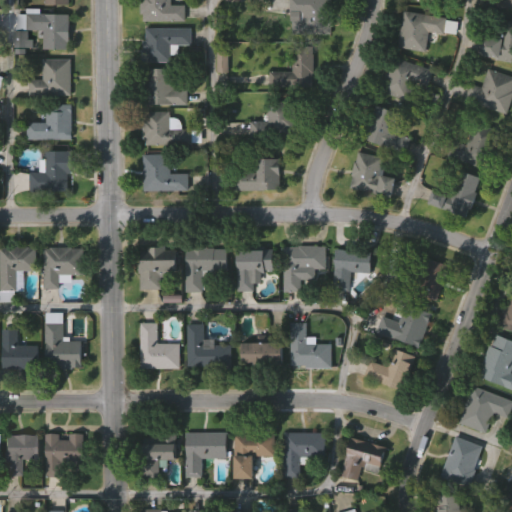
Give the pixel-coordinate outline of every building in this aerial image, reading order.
[(171,0),(171,4),(185,4),(185,21),(142,21),(142,13),(140,13),(140,0),(171,0)] [(197,0),(197,10),(214,10),(214,0),(197,0)] [(220,0),(220,9),(237,10),(236,0),(220,0)] [(331,0),(331,34),(292,34),(292,20),(291,20),(291,12),(289,12),(289,0),(331,0)] [(459,22),(457,34),(445,32),(444,35),(438,33),(436,42),(428,41),(426,51),(398,46),(404,10),(447,17),(447,19),(459,22)] [(44,13),(69,13),(69,49),(43,48),(43,30),(26,29),(26,12),(44,13)] [(511,20),(511,61),(496,59),(496,56),(478,53),(481,34),(502,37),(505,19),(511,20)] [(171,61),(141,61),(141,49),(143,49),(144,40),(145,40),(146,27),(191,28),(191,44),(178,44),(178,54),(171,54),(171,61)] [(312,86),(269,85),(269,71),(292,71),(293,45),(313,45),(312,86)] [(433,71),(427,86),(415,81),(408,101),(380,91),(393,55),(433,70),(433,71)] [(70,95),(29,95),(29,79),(43,79),(43,58),(71,58),(70,95)] [(173,68),(173,88),(187,88),(187,103),(141,103),(141,77),(144,77),(144,68),(173,68)] [(511,76),(511,99),(507,113),(467,99),(472,84),(481,87),(488,68),(511,76)] [(310,127),(310,89),(290,89),(289,112),(266,112),(266,127),(310,127)] [(224,96),(213,96),(214,113),(225,112),(224,96)] [(388,97),(377,131),(404,139),(410,123),(424,127),(430,111),(388,97)] [(293,101),(293,110),(296,110),(296,127),(294,127),(293,138),(250,137),(251,121),(268,121),(268,101),(293,101)] [(71,121),(71,139),(27,139),(26,122),(46,122),(46,104),(71,104),(71,121)] [(406,152),(406,154),(363,138),(375,104),(400,113),(395,125),(402,128),(400,133),(412,138),(406,152)] [(502,154),(511,123),(511,118),(484,109),(478,129),(465,125),(460,141),(502,154)] [(169,111),(169,117),(174,117),(179,119),(181,123),(182,129),(202,130),(202,143),(192,143),(192,145),(142,145),(142,119),(145,119),(145,111),(169,111)] [(501,131),(487,170),(448,155),(454,140),(466,144),(475,121),(501,131)] [(67,191),(29,191),(29,172),(39,172),(39,159),(45,159),(45,150),(71,150),(71,173),(67,173),(67,191)] [(383,157),(382,163),(385,164),(383,175),(396,178),(391,197),(351,187),(353,175),(351,175),(358,151),(383,157)] [(170,154),(171,163),(178,163),(178,173),(188,173),(189,190),(144,190),(143,155),(170,154)] [(259,190),(237,190),(237,172),(249,172),(249,165),(257,165),(257,158),(279,158),(279,189),(259,190)] [(477,193),(471,210),(469,209),(466,216),(428,202),(433,190),(451,196),(460,170),(481,177),(475,192),(477,193)] [(27,212),(26,230),(66,231),(67,191),(42,191),(42,200),(36,200),(36,212),(27,212)] [(389,237),(393,218),(381,215),(384,198),(354,192),(346,228),(389,237)] [(185,214),(167,214),(166,194),(140,194),(141,231),(185,230),(185,214)] [(276,198),(254,199),(254,211),(234,211),(234,231),(277,230),(276,198)] [(425,242),(464,256),(478,218),(458,210),(448,238),(429,231),(425,242)] [(31,245),(31,247),(38,246),(38,269),(26,269),(27,290),(17,290),(17,301),(0,301),(0,290),(2,290),(1,247),(31,245)] [(165,245),(165,250),(177,249),(177,254),(181,254),(181,262),(176,262),(177,276),(161,277),(161,289),(141,289),(140,250),(147,250),(147,247),(165,245)] [(265,245),(265,249),(274,249),(274,269),(265,269),(265,273),(262,273),(262,284),(253,284),(253,291),(237,291),(237,246),(265,245)] [(318,245),(326,246),(326,269),(316,269),(316,279),(301,279),(301,292),(284,292),(284,287),(282,287),(282,275),(284,275),(284,247),(318,245)] [(443,284),(437,300),(396,285),(402,269),(395,266),(402,245),(425,254),(424,256),(449,265),(443,284)] [(207,246),(207,248),(227,249),(227,271),(213,271),(213,279),(203,279),(203,292),(186,292),(186,248),(207,246)] [(72,247),(72,248),(84,248),(84,275),(71,275),(71,282),(60,282),(60,289),(44,289),(43,248),(72,247)] [(377,250),(375,273),(354,271),(353,291),(337,290),(340,247),(377,250)] [(280,332),(299,331),(299,319),(312,319),(312,309),(323,309),(322,286),(280,287),(280,332)] [(0,287),(0,330),(13,330),(13,311),(33,310),(33,287),(0,287)] [(41,287),(41,329),(56,329),(56,314),(80,315),(80,288),(41,287)] [(224,288),(183,287),(182,332),(202,332),(202,313),(224,314),(224,288)] [(137,330),(159,329),(159,311),(174,310),(174,290),(163,290),(163,288),(137,288),(137,330)] [(251,331),(250,313),(262,313),(262,310),(271,309),(270,289),(234,290),(234,331),(251,331)] [(368,314),(369,291),(332,289),(331,326),(347,327),(348,313),(368,314)] [(511,331),(496,325),(503,307),(506,308),(511,291),(511,331)] [(433,341),(444,305),(423,298),(412,334),(433,341)] [(422,303),(419,309),(431,313),(419,346),(378,332),(383,316),(400,322),(407,304),(410,305),(412,299),(422,303)] [(66,322),(65,336),(72,336),(72,340),(84,340),(83,367),(75,367),(75,369),(64,369),(64,367),(46,367),(48,312),(65,312),(66,322)] [(158,322),(158,338),(166,338),(166,343),(180,343),(180,368),(140,368),(140,322),(158,322)] [(307,322),(308,337),(316,336),(316,344),(332,344),(332,367),(306,367),(306,365),(291,365),(291,322),(307,322)] [(204,324),(204,345),(231,345),(231,368),(206,369),(206,366),(188,366),(187,325),(204,324)] [(18,339),(18,345),(38,346),(37,368),(1,368),(2,329),(18,329),(18,339)] [(276,334),(276,341),(285,341),(285,364),(244,363),(244,342),(260,342),(260,334),(276,334)] [(511,340),(511,370),(511,373),(511,389),(480,377),(485,366),(482,364),(489,345),(492,346),(497,334),(511,340)] [(416,357),(412,365),(414,365),(404,391),(364,375),(371,359),(383,364),(385,359),(391,361),(396,349),(416,357)] [(60,353),(43,353),(42,408),(79,409),(79,381),(60,381),(60,353)] [(137,363),(137,409),(177,408),(176,383),(155,383),(154,362),(137,363)] [(328,407),(328,384),(312,384),(312,377),(303,377),(303,362),(287,363),(287,408),(328,407)] [(185,407),(228,406),(228,385),(201,385),(201,364),(184,364),(185,407)] [(0,408),(35,408),(35,385),(14,386),(14,369),(0,368),(0,408)] [(279,383),(238,382),(238,403),(279,404),(279,383)] [(511,400),(511,409),(508,419),(493,413),(485,433),(459,422),(473,385),(511,400)] [(411,395),(392,389),(386,408),(366,401),(361,417),(400,429),(411,395)] [(511,441),(468,425),(455,463),(482,473),(489,453),(505,459),(511,441)] [(252,477),(239,477),(240,433),(255,433),(256,430),(281,431),(281,455),(259,455),(259,477),(252,477)] [(187,477),(186,477),(186,432),(227,432),(227,458),(202,458),(202,477),(187,477)] [(287,478),(284,478),(285,432),(326,433),(325,456),(314,456),(314,465),(301,465),(301,478),(287,478)] [(4,475),(2,475),(2,434),(38,434),(38,459),(18,459),(18,475),(4,475)] [(83,434),(83,469),(62,469),(62,477),(45,477),(45,434),(59,434),(59,440),(69,440),(69,434),(83,434)] [(149,477),(143,477),(144,437),(161,438),(161,434),(174,435),(174,460),(169,460),(169,466),(159,466),(158,477),(149,477)] [(477,470),(470,487),(441,477),(457,436),(484,447),(475,469),(477,470)] [(386,447),(379,473),(366,470),(366,468),(362,466),(358,480),(341,476),(352,438),(386,447)] [(224,472),(182,472),(182,511),(198,511),(199,498),(224,498),(224,472)] [(322,473),(281,472),(280,511),(297,511),(298,496),(322,497),(322,473)] [(43,511),(58,511),(59,505),(81,505),(80,473),(66,474),(66,479),(56,480),(56,474),(43,474),(43,511)] [(0,474),(0,511),(18,511),(19,501),(36,501),(35,474),(0,474)] [(250,511),(251,496),(271,496),(272,475),(232,475),(231,511),(250,511)] [(173,499),(173,476),(140,476),(139,511),(155,511),(156,499),(173,499)] [(358,511),(360,502),(378,506),(383,485),(346,478),(339,511),(358,511)] [(459,494),(459,499),(466,498),(466,511),(438,511),(437,496),(459,494)]
